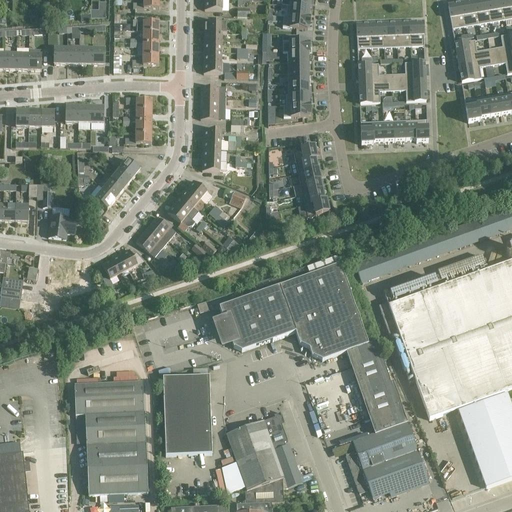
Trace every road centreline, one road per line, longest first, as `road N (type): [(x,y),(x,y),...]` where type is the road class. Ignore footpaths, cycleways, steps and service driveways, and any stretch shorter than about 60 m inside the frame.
road 1 (residential): [(179,88),(177,156),(107,246),(80,255),(0,244)]
road 2 (unclassified): [(338,511),(283,361),(241,387)]
road 3 (residential): [(0,94),(179,88)]
road 4 (residential): [(440,0),(451,69),(433,72),(437,162)]
road 5 (residential): [(335,125),(359,186),(437,162)]
road 6 (residential): [(335,0),(335,125)]
